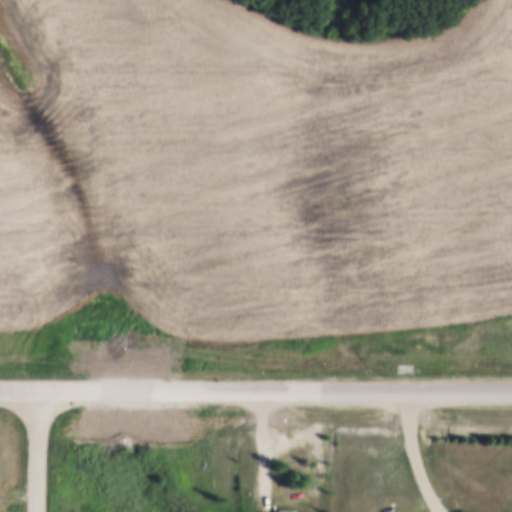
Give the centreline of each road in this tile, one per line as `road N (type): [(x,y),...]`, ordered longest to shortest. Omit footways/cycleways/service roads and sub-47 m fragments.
road 1 (tertiary): [(511,389),(0,390)]
road 2 (residential): [(39,391),(37,511)]
